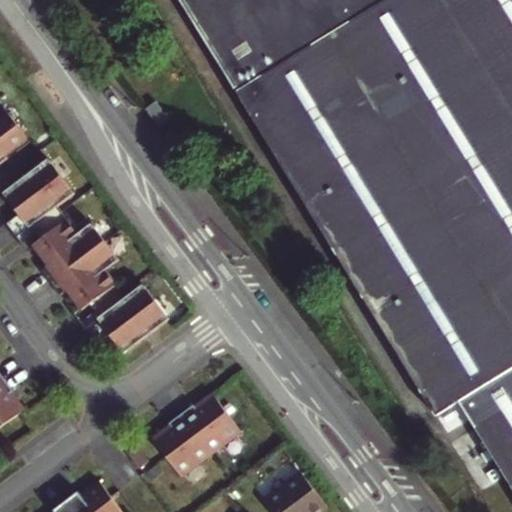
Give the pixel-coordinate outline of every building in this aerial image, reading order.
[(511,0),(187,0),(440,416),(463,402),(511,481),(511,0)] [(146,76),(137,83),(150,101),(159,95),(146,76)] [(0,165),(32,142),(5,107),(0,111),(0,165)] [(51,158),(5,194),(21,214),(8,224),(18,237),(32,226),(42,239),(34,245),(50,266),(43,270),(62,296),(68,291),(83,311),(91,304),(101,318),(87,329),(97,342),(110,333),(126,354),(171,319),(145,285),(128,298),(124,293),(107,270),(121,260),(108,242),(94,224),(80,234),(60,206),(77,194),(51,158)] [(0,428),(26,409),(17,396),(14,398),(11,393),(13,391),(14,390),(0,371),(0,428)] [(153,437),(182,478),(212,455),(242,433),(213,393),(200,402),(202,405),(197,409),(195,406),(195,405),(169,423),(171,425),(172,427),(167,431),(166,428),(153,437)] [(149,461),(138,446),(128,453),(140,468),(149,461)] [(266,500),(275,511),(321,511),(330,506),(303,472),(266,500)] [(123,511),(101,480),(86,491),(89,494),(84,498),(81,494),(79,492),(55,510),(56,511),(123,511)]
